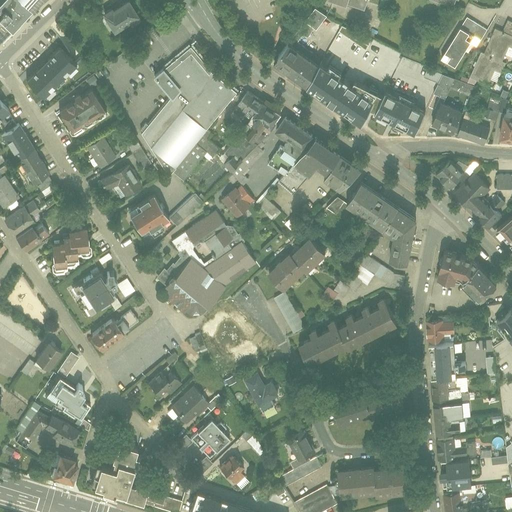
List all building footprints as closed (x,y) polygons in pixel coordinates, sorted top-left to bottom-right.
[(0,0),(0,36),(28,7),(19,0),(0,0)] [(113,32),(138,16),(127,0),(123,0),(101,14),(113,32)] [(328,0),(328,1),(361,11),(364,0),(440,0),(451,3),(451,0),(328,0)] [(326,18),(316,10),(306,22),(316,29),(317,30),(326,18)] [(467,17),(441,57),(456,66),(472,41),(478,45),(487,30),(467,17)] [(316,29),(306,22),(294,38),(299,42),(305,35),(309,38),(316,29)] [(481,52),(470,77),(489,85),(495,69),(501,72),(506,63),(503,61),(509,46),(511,47),(511,35),(496,28),(485,53),(481,52)] [(275,65),(358,120),(375,93),(293,38),(275,65)] [(169,96),(140,131),(149,148),(173,168),(206,127),(228,100),(235,91),(211,72),(188,46),(172,59),(152,76),(169,96)] [(75,67),(60,53),(31,82),(47,97),(75,67)] [(440,73),(428,68),(425,76),(437,81),(440,73)] [(453,78),(443,73),(434,92),(445,97),(453,78)] [(240,85),(235,91),(228,100),(238,107),(234,112),(240,117),(244,111),(251,116),(246,123),(263,135),(279,114),(240,85)] [(425,106),(386,87),(375,109),(415,128),(425,106)] [(55,111),(74,139),(109,114),(90,88),(55,111)] [(454,134),(455,131),(463,114),(442,104),(432,124),(454,134)] [(511,114),(503,113),(500,139),(511,140),(511,114)] [(455,131),(483,142),(490,125),(463,114),(455,131)] [(312,137),(285,118),(276,130),(287,139),(268,163),(283,175),(287,171),(312,137)] [(214,132),(206,127),(173,168),(171,171),(184,181),(204,155),(212,162),(216,156),(224,149),(210,137),(214,132)] [(48,173),(19,128),(4,138),(33,183),(48,173)] [(224,149),(216,156),(231,171),(257,145),(243,130),(224,149)] [(102,137),(87,148),(94,157),(100,166),(116,155),(102,137)] [(312,137),(287,171),(302,183),(315,167),(324,174),(338,156),(312,137)] [(137,141),(128,146),(137,161),(146,157),(137,141)] [(338,156),(324,174),(322,176),(348,195),(364,175),(356,169),(338,156)] [(465,173),(451,161),(439,175),(453,187),(465,173)] [(141,183),(128,163),(101,180),(107,190),(118,183),(125,193),(141,183)] [(488,228),(511,205),(500,193),(491,202),(482,193),(490,185),(477,171),(457,191),(481,216),(478,218),(488,228)] [(9,175),(0,179),(0,201),(4,207),(22,197),(9,175)] [(242,183),(222,198),(236,217),(256,202),(242,183)] [(415,219),(363,184),(348,206),(391,236),(388,260),(410,262),(415,219)] [(202,200),(195,193),(170,217),(177,224),(202,200)] [(269,220),(279,214),(267,193),(257,199),(269,220)] [(167,219),(152,195),(127,211),(133,221),(142,235),(167,219)] [(34,199),(7,217),(17,233),(31,223),(34,221),(32,218),(42,211),(34,199)] [(301,219),(312,212),(306,204),(296,212),(301,219)] [(186,248),(191,256),(160,292),(190,316),(203,316),(226,288),(221,284),(256,263),(243,241),(234,225),(231,220),(225,224),(218,211),(187,230),(173,238),(181,251),(186,248)] [(31,223),(17,233),(27,249),(49,234),(41,222),(34,227),(31,223)] [(511,222),(501,231),(511,244),(511,222)] [(63,250),(50,251),(53,274),(67,273),(66,266),(79,265),(78,257),(89,256),(87,234),(70,236),(71,242),(63,243),(63,250)] [(289,253),(267,274),(284,291),(304,272),(307,275),(327,257),(310,239),(292,256),(289,253)] [(454,273),(459,275),(480,296),(496,282),(471,256),(445,248),(436,277),(452,282),(454,273)] [(329,286),(322,298),(332,304),(338,294),(344,298),(350,288),(355,292),(362,281),(368,285),(375,273),(361,264),(354,275),(349,271),(343,281),(340,279),(334,289),(329,286)] [(105,268),(74,289),(90,314),(115,298),(108,289),(125,278),(118,268),(109,274),(105,268)] [(126,277),(116,284),(125,296),(134,290),(126,277)] [(305,326),(288,296),(278,302),(296,332),(305,326)] [(511,304),(511,305),(497,316),(511,333),(511,304)] [(308,338),(296,344),(307,367),(341,351),(344,356),(395,331),(382,305),(376,307),(377,310),(369,314),(368,311),(360,315),(361,318),(352,322),(351,319),(344,322),(346,326),(335,331),(331,322),(324,325),(326,329),(316,334),(314,330),(306,334),(308,338)] [(111,319),(89,336),(99,349),(138,319),(131,311),(115,323),(111,319)] [(231,339),(248,358),(264,344),(246,324),(239,331),(222,312),(209,324),(226,343),(231,339)] [(440,320),(425,321),(427,341),(440,340),(440,334),(453,333),(452,322),(440,322),(440,320)] [(195,338),(191,339),(195,351),(206,347),(200,334),(195,336),(195,338)] [(427,342),(430,378),(457,376),(457,369),(468,368),(468,357),(455,358),(454,340),(427,342)] [(47,343),(35,361),(48,370),(60,351),(47,343)] [(57,374),(43,398),(81,418),(89,403),(81,399),(85,392),(83,391),(92,374),(82,368),(76,379),(68,374),(79,356),(69,350),(56,373),(57,374)] [(177,356),(173,351),(165,358),(169,363),(177,356)] [(493,356),(485,356),(487,372),(494,372),(493,356)] [(34,363),(29,359),(21,370),(26,374),(34,363)] [(178,383),(166,369),(149,383),(161,397),(178,383)] [(257,372),(243,379),(256,405),(279,394),(272,379),(263,384),(257,372)] [(431,380),(433,401),(451,399),(450,388),(456,387),(455,378),(431,380)] [(337,400),(344,424),(401,407),(394,383),(337,400)] [(184,419),(206,401),(196,388),(174,406),(184,419)] [(17,428),(34,438),(41,426),(54,433),(52,436),(69,445),(79,426),(60,415),(59,417),(40,406),(41,404),(33,399),(17,428)] [(434,403),(436,433),(453,432),(451,411),(458,410),(458,401),(434,403)] [(213,458),(232,439),(215,421),(195,439),(213,458)] [(250,427),(242,434),(245,438),(253,432),(250,427)] [(252,434),(245,439),(264,461),(270,456),(252,434)] [(295,469),(318,457),(306,434),(289,442),(297,457),(291,460),(295,469)] [(192,441),(186,435),(176,444),(182,450),(192,441)] [(436,437),(438,460),(440,460),(454,458),(453,455),(467,453),(466,446),(455,447),(453,435),(436,437)] [(94,466),(88,485),(96,488),(95,491),(176,511),(180,500),(163,495),(165,489),(145,482),(149,470),(133,466),(135,458),(131,457),(133,449),(113,443),(107,462),(111,463),(109,470),(94,466)] [(58,456),(51,478),(71,484),(77,464),(73,463),(73,461),(58,456)] [(212,463),(205,456),(196,466),(202,472),(212,463)] [(244,467),(234,456),(222,466),(233,478),(244,467)] [(281,475),(286,484),(322,466),(318,457),(295,469),(281,475)] [(440,460),(443,488),(472,484),(469,457),(454,458),(440,460)] [(372,465),(340,467),(342,495),(373,493),(373,496),(413,494),(411,465),(372,468),(372,465)] [(320,511),(337,503),(327,484),(296,501),(301,511),(320,511)] [(443,492),(446,511),(461,511),(463,511),(460,490),(443,492)] [(251,511),(198,494),(191,511),(251,511)]
